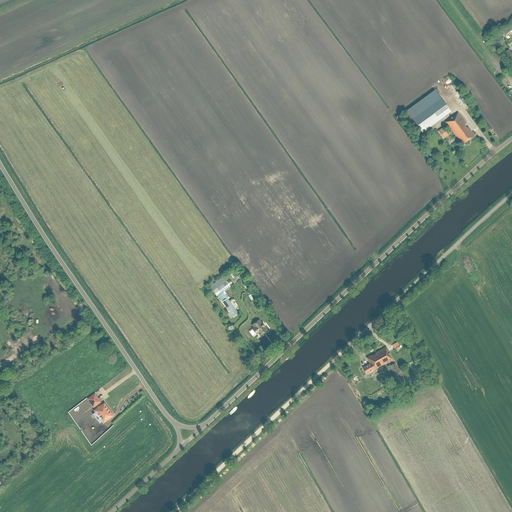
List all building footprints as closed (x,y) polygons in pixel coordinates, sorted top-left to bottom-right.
[(502,36),(500,32),(491,39),(496,45),(504,38),(502,36)] [(451,112),(438,94),(440,93),(437,89),(435,90),(406,111),(422,133),(451,112)] [(458,112),(445,122),(462,145),(474,136),(468,127),(467,128),(464,125),(466,123),(458,112)] [(437,132),(443,139),(449,135),(444,127),(437,132)] [(215,289),(223,301),(227,298),(228,299),(229,298),(224,291),(230,287),(226,282),(215,289)] [(236,310),(228,299),(227,298),(223,301),(222,302),(231,314),(236,310)] [(259,320),(252,325),(254,328),(252,329),(256,335),(258,333),(260,336),(267,331),(264,327),(265,327),(262,323),(261,324),(259,320)] [(386,347),(376,353),(383,366),(393,360),(386,347)] [(370,364),(362,368),(366,375),(373,370),(374,371),(383,366),(376,353),(366,358),(370,364)] [(405,381),(395,363),(389,366),(399,384),(405,381)] [(95,397),(90,401),(94,407),(100,403),(95,397)] [(97,409),(94,411),(103,424),(110,419),(109,417),(110,416),(104,407),(105,405),(104,403),(100,407),(99,406),(97,408),(97,409)]
